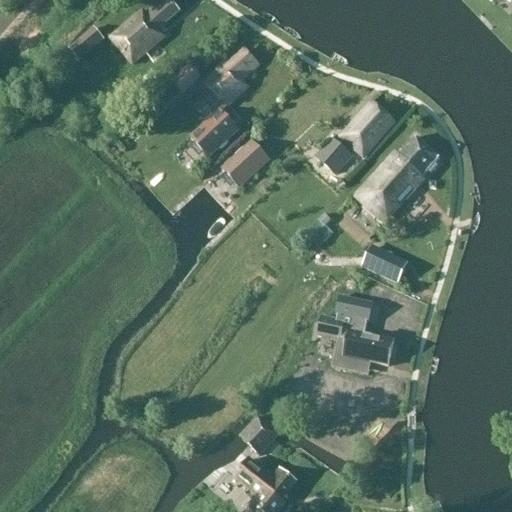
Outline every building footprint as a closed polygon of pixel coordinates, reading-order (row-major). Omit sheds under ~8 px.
[(143,14),(111,42),(133,67),(165,40),(158,32),(179,14),(167,0),(164,0),(145,17),(143,14)] [(68,51),(79,64),(105,43),(94,29),(68,51)] [(227,65),(205,85),(222,103),(210,114),(215,119),(192,140),(210,160),(239,133),(222,114),(227,109),(228,110),(249,91),(242,83),(260,68),(246,53),(230,68),(227,65)] [(184,97),(201,80),(188,66),(170,82),(184,97)] [(361,119),(341,141),(337,145),(332,141),(315,160),(336,178),(353,159),(349,156),(353,152),(362,159),(394,124),(377,110),(365,123),(361,119)] [(395,155),(355,199),(384,225),(424,181),(421,179),(438,160),(414,139),(398,158),(395,155)] [(253,145),(224,172),(237,187),(267,160),(253,145)] [(324,218),(319,225),(326,231),(332,224),(324,218)] [(319,225),(318,224),(304,239),(319,253),(333,238),(326,231),(319,225)] [(408,266),(371,249),(362,271),(398,288),(408,266)] [(372,311),(341,303),(338,323),(345,325),(341,343),(347,345),(349,335),(365,339),(366,327),(370,328),(372,311)] [(321,319),(317,338),(341,343),(345,325),(321,319)] [(347,345),(344,359),(387,369),(393,344),(365,339),(349,335),(347,345)] [(245,449),(261,462),(277,444),(260,431),(245,449)] [(236,479),(259,498),(248,511),(281,511),(286,506),(283,503),(298,485),(281,471),(273,481),(250,462),(236,479)]
